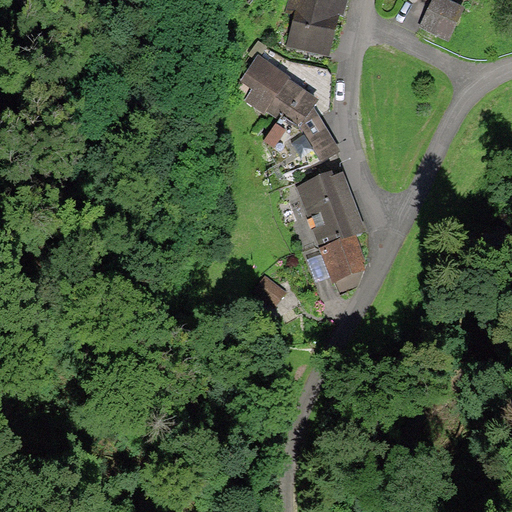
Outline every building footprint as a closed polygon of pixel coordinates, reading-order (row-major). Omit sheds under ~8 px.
[(344,0),(293,0),(281,49),(329,61),(344,0)] [(438,1),(423,35),(450,47),(465,13),(438,1)] [(309,100),(253,61),(233,98),(277,127),(257,149),(277,180),(337,159),(309,100)] [(293,190),(334,284),(373,267),(333,173),(293,190)] [(250,292),(272,311),(285,297),(263,277),(250,292)]
